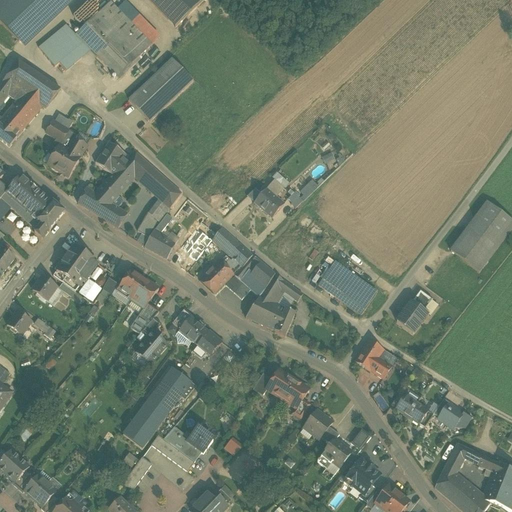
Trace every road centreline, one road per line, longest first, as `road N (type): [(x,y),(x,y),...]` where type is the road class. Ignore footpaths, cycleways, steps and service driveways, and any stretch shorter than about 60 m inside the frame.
road 1 (residential): [(365,335),(276,272),(113,124)]
road 2 (residential): [(340,376),(237,324),(80,216)]
road 3 (residential): [(365,335),(511,141)]
road 4 (residential): [(447,511),(340,376)]
road 5 (residential): [(113,124),(0,48)]
road 6 (residential): [(80,216),(0,306)]
